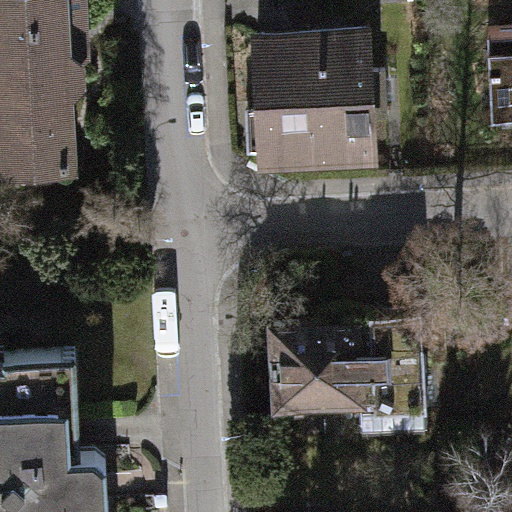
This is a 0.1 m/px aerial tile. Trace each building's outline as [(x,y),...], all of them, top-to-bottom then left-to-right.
[(0,0),(0,166),(70,163),(62,0),(0,0)] [(501,65),(501,98),(511,97),(511,23),(490,23),(491,65),(501,65)] [(257,33),(263,155),(371,150),(369,117),(387,116),(384,71),(368,72),(366,28),(257,33)] [(268,319),(272,396),(368,391),(370,424),(420,422),(414,301),(311,307),(311,317),(268,319)] [(80,443),(77,348),(6,350),(6,360),(0,360),(0,511),(113,511),(111,442),(80,443)]
